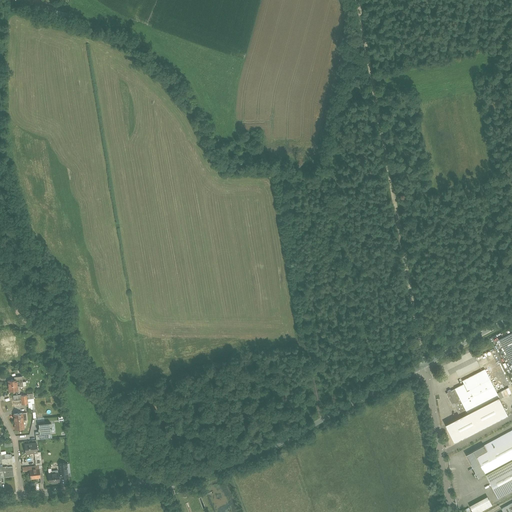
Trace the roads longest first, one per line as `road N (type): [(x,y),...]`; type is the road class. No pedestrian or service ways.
road 1 (unclassified): [(424,363),(274,445),(178,480),(21,496)]
road 2 (track): [(357,0),(424,363)]
road 3 (track): [(0,274),(21,316),(61,326),(71,360),(138,466),(140,484)]
road 4 (unclassified): [(450,511),(424,363)]
